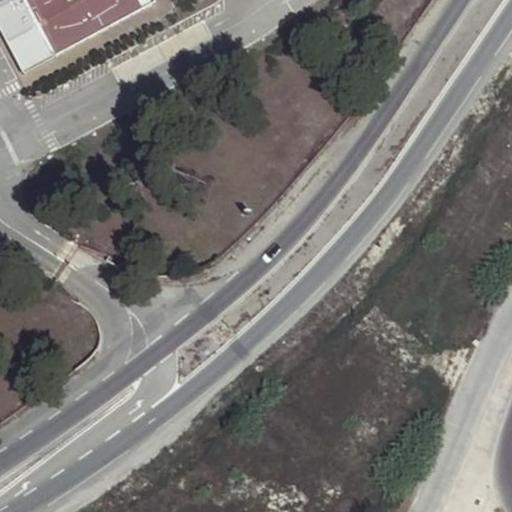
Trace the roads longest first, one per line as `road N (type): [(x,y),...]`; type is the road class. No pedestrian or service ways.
road 1 (primary): [(15,511),(172,411),(269,330),(368,221),(511,10)]
road 2 (primary): [(459,0),(347,171),(251,278),(0,463)]
road 3 (unclassified): [(511,318),(426,511)]
